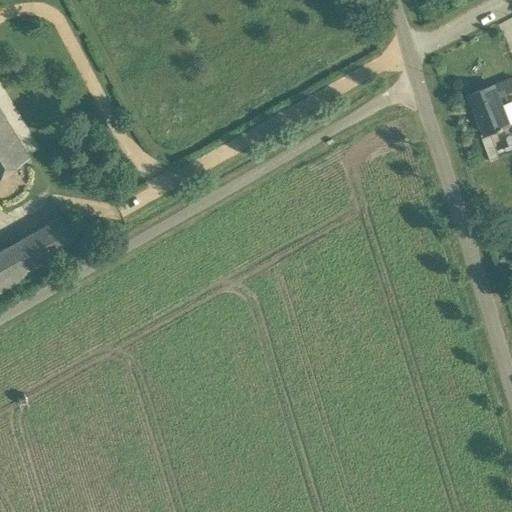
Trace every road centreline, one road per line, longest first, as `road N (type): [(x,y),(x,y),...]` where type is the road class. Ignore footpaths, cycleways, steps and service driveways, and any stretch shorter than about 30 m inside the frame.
road 1 (unclassified): [(0,323),(421,82)]
road 2 (unclassified): [(511,380),(421,82)]
